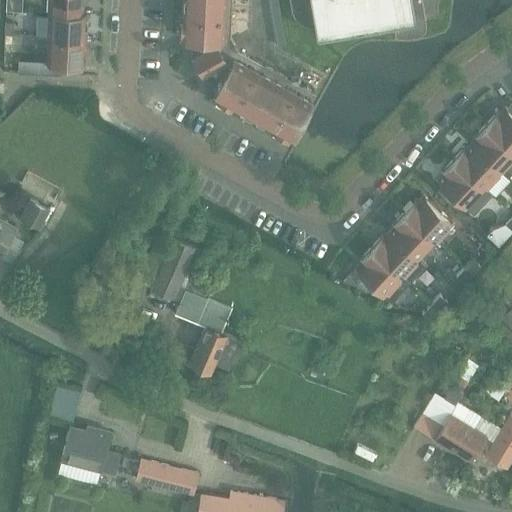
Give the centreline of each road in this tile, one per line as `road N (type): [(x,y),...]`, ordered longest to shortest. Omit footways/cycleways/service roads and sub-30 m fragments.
road 1 (residential): [(126,0),(129,111),(318,220),(332,218),(466,74),(511,43)]
road 2 (residential): [(0,312),(187,409),(484,511)]
